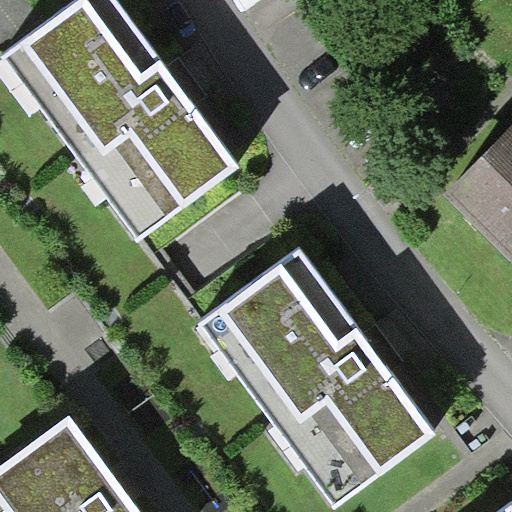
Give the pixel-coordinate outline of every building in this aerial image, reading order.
[(172,62),(125,0),(79,0),(5,56),(146,242),(249,164),(172,62)] [(511,133),(455,195),(511,248),(511,133)] [(370,339),(302,245),(205,315),(345,506),(441,437),(370,339)] [(142,511),(112,471),(69,414),(0,465),(0,511),(142,511)] [(511,511),(511,501),(496,511),(511,511)]
